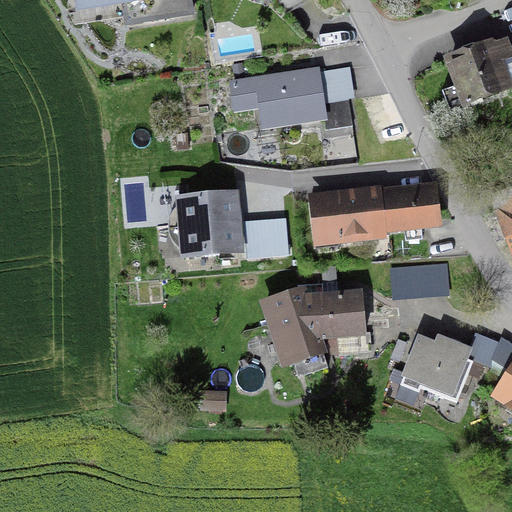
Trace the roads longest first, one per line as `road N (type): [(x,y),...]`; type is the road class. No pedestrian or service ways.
road 1 (residential): [(376,47),(511,292)]
road 2 (residential): [(376,47),(495,0)]
